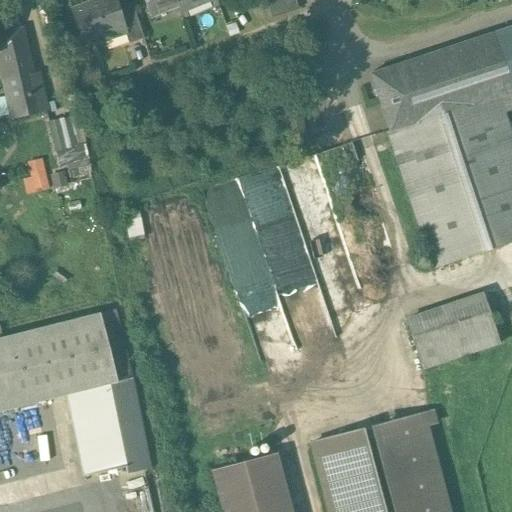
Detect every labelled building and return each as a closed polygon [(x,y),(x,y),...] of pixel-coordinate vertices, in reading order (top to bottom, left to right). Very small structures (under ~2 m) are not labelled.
[(103,0),(96,0),(71,10),(81,41),(102,34),(104,39),(126,32),(119,9),(116,0),(107,0),(104,1),(103,0)] [(144,0),(150,17),(168,9),(180,4),(182,4),(180,0),(144,0)] [(180,0),(182,4),(180,4),(182,10),(186,9),(199,2),(204,0),(180,0)] [(296,0),(266,0),(272,19),(299,10),(296,0)] [(144,38),(132,5),(119,9),(126,32),(129,43),(144,38)] [(511,26),(493,33),(511,90),(511,26)] [(26,29),(0,34),(0,54),(0,55),(14,121),(48,114),(41,82),(37,83),(26,29)] [(511,90),(493,33),(370,74),(389,133),(511,90)] [(511,90),(389,133),(387,133),(432,269),(511,242),(511,134),(505,113),(511,111),(511,90)] [(68,117),(49,121),(55,151),(74,147),(68,117)] [(279,165),(328,330),(367,318),(318,154),(279,165)] [(47,171),(24,174),(26,193),(50,189),(47,171)] [(484,295),(406,320),(424,370),(501,345),(484,295)] [(132,378),(115,310),(100,314),(117,382),(132,378)] [(0,339),(0,411),(109,384),(117,382),(100,314),(2,339),(0,339)] [(117,382),(109,384),(127,474),(150,469),(132,378),(117,382)] [(431,412),(312,443),(330,511),(447,511),(425,426),(434,423),(431,412)] [(267,450),(268,448),(267,446),(266,445),(264,444),(263,443),(261,444),(259,445),(258,447),(258,448),(258,449),(258,450),(258,451),(259,452),(261,453),(263,453),(265,453),(266,452),(267,450)] [(248,449),(248,451),(248,453),(250,454),(251,456),(253,456),(255,456),(257,454),(258,453),(258,451),(258,450),(258,449),(256,447),(255,446),(253,446),(251,446),(249,447),(248,449)] [(288,511),(273,454),(213,470),(224,511),(288,511)]
